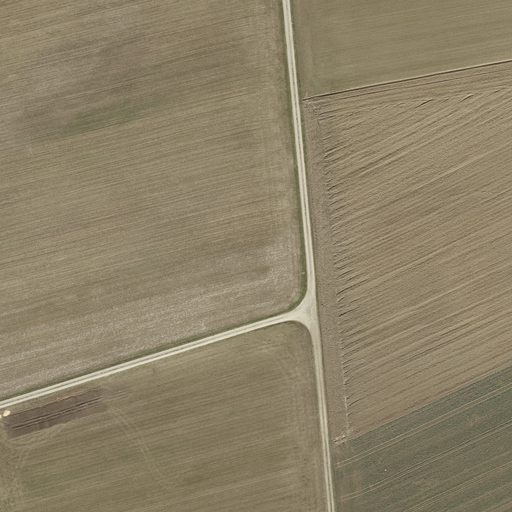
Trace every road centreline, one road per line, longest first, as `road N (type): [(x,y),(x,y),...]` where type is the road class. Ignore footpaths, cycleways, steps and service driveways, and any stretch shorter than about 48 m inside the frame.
road 1 (track): [(0,404),(312,309),(286,0)]
road 2 (track): [(312,309),(331,511)]
